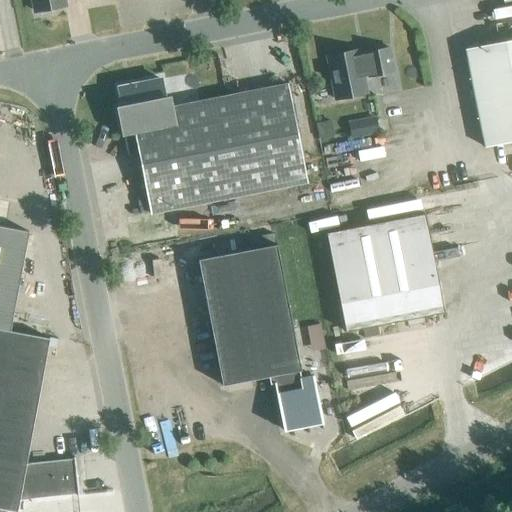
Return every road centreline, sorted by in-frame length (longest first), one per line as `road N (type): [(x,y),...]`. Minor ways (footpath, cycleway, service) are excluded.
road 1 (unclassified): [(54,65),(137,511)]
road 2 (unclassified): [(374,0),(54,65)]
road 3 (unclassified): [(360,511),(511,434)]
road 4 (unknown): [(428,0),(454,156)]
